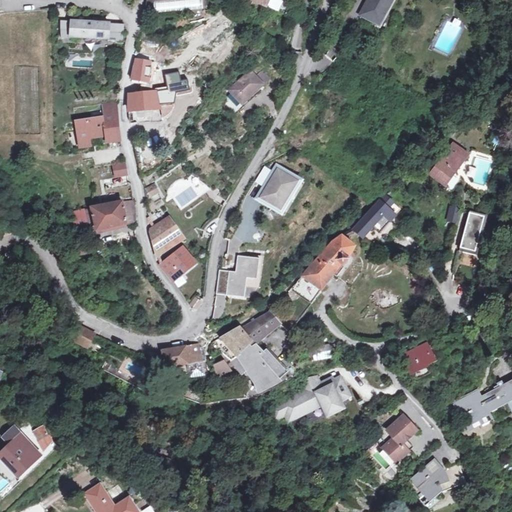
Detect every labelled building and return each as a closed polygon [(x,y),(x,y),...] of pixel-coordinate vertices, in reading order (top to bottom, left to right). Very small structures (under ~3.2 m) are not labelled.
[(369,0),(361,15),(377,23),(389,0),(369,0)] [(61,21),(61,39),(72,38),(72,36),(109,35),(109,37),(124,36),(123,19),(61,21)] [(132,79),(149,82),(151,62),(136,60),(132,79)] [(151,62),(149,82),(159,84),(162,64),(151,62)] [(230,92),(232,94),(244,105),(264,85),(250,71),(230,92)] [(169,92),(183,89),(181,81),(181,80),(167,84),(169,92)] [(161,108),(157,92),(129,96),(128,111),(161,108)] [(244,105),(232,94),(229,97),(228,101),(239,111),(244,105)] [(76,121),(79,139),(105,136),(106,143),(120,141),(118,114),(76,121)] [(80,147),(106,143),(105,136),(79,139),(80,147)] [(459,153),(462,149),(453,143),(449,149),(430,175),(446,186),(464,161),(466,158),(459,153)] [(459,153),(466,158),(469,154),(462,149),(459,153)] [(104,173),(106,189),(132,185),(127,168),(104,173)] [(265,168),(257,181),(265,186),(273,172),(265,168)] [(302,182),(280,168),(260,199),(283,214),(302,182)] [(155,184),(145,188),(150,201),(160,198),(155,184)] [(395,194),(392,191),(387,196),(383,200),(386,203),(395,194)] [(136,211),(135,205),(135,200),(124,202),(123,201),(92,207),(87,209),(94,230),(99,229),(100,230),(137,222),(136,219),(136,211)] [(390,201),(386,206),(396,214),(400,210),(390,201)] [(361,237),(369,230),(372,233),(377,227),(381,231),(394,215),(381,202),(354,230),(361,237)] [(161,214),(156,208),(149,213),(153,219),(161,214)] [(458,226),(461,210),(450,208),(446,223),(458,226)] [(488,219),(470,214),(459,253),(478,259),(488,219)] [(180,235),(167,218),(150,231),(156,251),(180,235)] [(315,263),(313,265),(302,277),(321,291),(334,274),(337,276),(346,267),(346,266),(350,259),(349,259),(355,247),(342,237),(331,245),(315,263)] [(98,239),(77,244),(79,254),(100,249),(98,239)] [(194,264),(181,248),(160,265),(172,279),(173,281),(181,274),(194,264)] [(260,258),(237,255),(236,272),(219,270),(216,295),(244,298),(246,279),(257,280),(260,258)] [(303,292),(313,299),(318,292),(307,286),(303,292)] [(195,295),(188,304),(193,308),(200,299),(195,295)] [(237,356),(231,361),(242,374),(248,370),(254,378),(259,393),(281,382),(276,377),(287,368),(278,358),(276,360),(269,352),(271,350),(267,346),(261,350),(255,344),(280,325),(269,312),(241,328),(240,327),(222,338),(229,347),(237,356)] [(482,329),(473,332),(476,341),(486,338),(482,329)] [(78,333),(72,346),(88,353),(93,340),(78,333)] [(339,356),(339,355),(337,348),(345,346),(344,343),(336,344),(336,343),(313,348),(316,362),(339,356)] [(435,361),(427,344),(401,357),(410,373),(435,361)] [(201,358),(198,349),(197,345),(163,351),(163,353),(166,367),(166,368),(202,363),(201,358)] [(162,369),(166,368),(166,367),(163,353),(156,354),(158,362),(160,362),(162,369)] [(218,374),(229,369),(226,365),(224,360),(217,362),(213,365),(212,366),(217,375),(218,374)] [(229,369),(218,374),(221,381),(233,376),(229,369)] [(161,374),(159,378),(166,383),(168,378),(161,374)] [(283,396),(266,404),(273,418),(283,412),(286,418),(318,402),(324,415),(339,407),(336,400),(345,395),(336,377),(316,387),(310,375),(297,381),(301,390),(284,398),(283,396)] [(462,407),(471,425),(486,417),(485,415),(507,403),(510,408),(511,407),(511,380),(504,385),(501,380),(498,381),(499,383),(497,384),(493,386),(495,389),(481,397),(477,390),(458,401),(461,407),(462,407)] [(415,430),(401,416),(386,430),(393,437),(383,447),(397,462),(412,446),(405,439),(415,430)] [(34,431),(40,442),(49,436),(44,426),(34,431)] [(21,435),(18,438),(35,455),(38,452),(21,435)] [(54,442),(49,436),(40,442),(45,451),(54,442)] [(35,455),(18,438),(0,454),(0,459),(18,477),(41,454),(38,452),(35,455)] [(433,469),(440,465),(433,458),(425,466),(430,472),(433,469)] [(442,468),(440,465),(433,469),(430,472),(425,466),(413,477),(410,480),(411,481),(429,501),(440,491),(442,492),(443,491),(442,489),(463,481),(455,463),(442,468)] [(429,501),(411,481),(402,489),(420,509),(429,501)] [(137,511),(127,497),(113,506),(98,484),(85,494),(97,511),(137,511)] [(374,511),(389,511),(392,510),(385,502),(374,511)]
